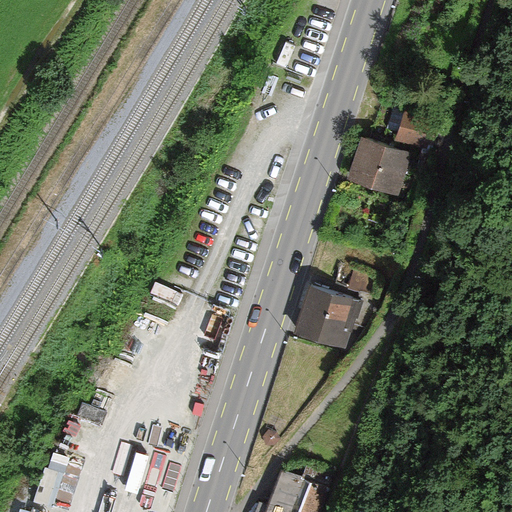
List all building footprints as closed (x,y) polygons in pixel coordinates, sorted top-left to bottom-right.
[(434,112),(400,102),(390,135),(400,138),(424,145),(434,112)] [(390,135),(359,126),(345,172),(386,184),(400,138),(390,135)] [(356,292),(309,277),(292,330),(339,345),(356,292)] [(55,504),(74,452),(56,446),(38,498),(55,504)] [(262,511),(312,511),(323,485),(282,467),(262,511)]
